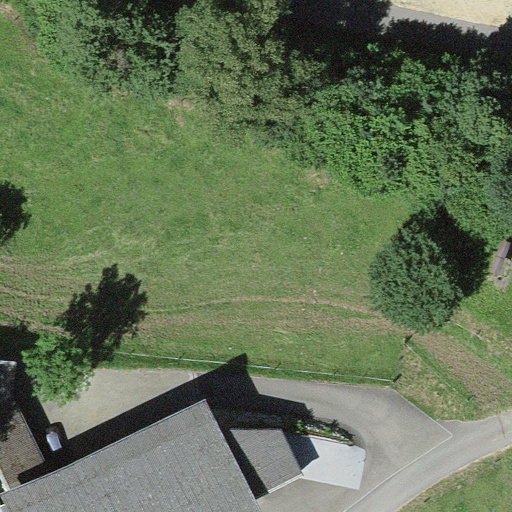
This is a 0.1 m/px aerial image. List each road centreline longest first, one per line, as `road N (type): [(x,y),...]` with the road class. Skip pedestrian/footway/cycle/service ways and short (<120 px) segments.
road 1 (unclassified): [(288,0),(511,40)]
road 2 (unclassified): [(364,511),(511,422)]
